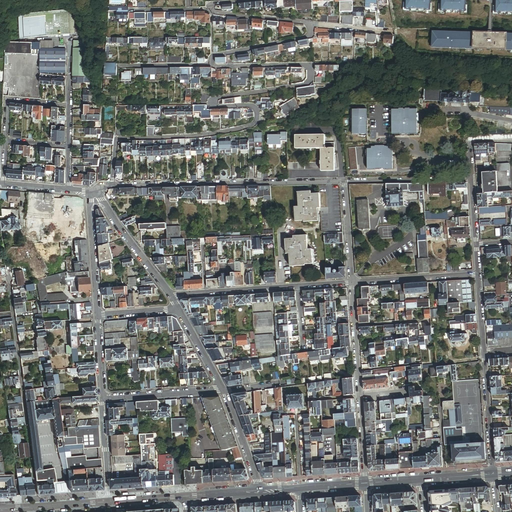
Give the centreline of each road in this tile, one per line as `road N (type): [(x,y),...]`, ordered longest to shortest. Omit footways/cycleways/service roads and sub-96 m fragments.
road 1 (residential): [(262,0),(211,5),(211,12),(307,23),(310,34),(215,55),(212,64),(305,65),(310,81),(216,98),(217,107),(252,107),(252,125),(116,139),(113,186)]
road 2 (residential): [(344,180),(113,186)]
road 3 (unclassified): [(170,295),(92,191)]
road 4 (residential): [(170,295),(298,286)]
road 5 (residential): [(351,282),(478,273)]
road 6 (residential): [(471,177),(344,180)]
road 7 (unclassified): [(92,191),(97,316)]
road 8 (residential): [(224,390),(102,398)]
road 9 (residential): [(484,354),(493,474)]
